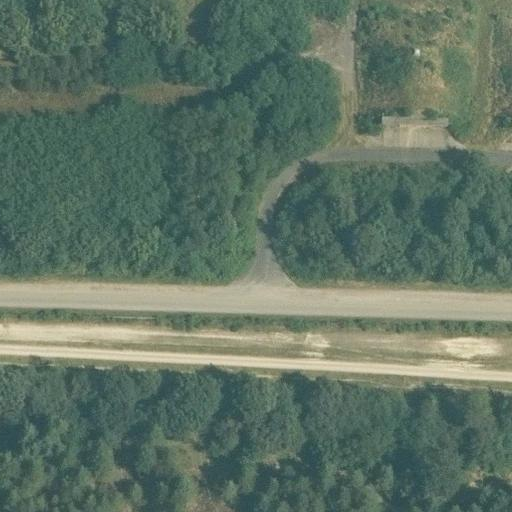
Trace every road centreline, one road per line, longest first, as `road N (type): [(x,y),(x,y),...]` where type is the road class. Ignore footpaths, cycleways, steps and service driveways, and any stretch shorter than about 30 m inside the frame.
road 1 (track): [(511,373),(0,356)]
road 2 (unclassified): [(511,323),(0,312)]
